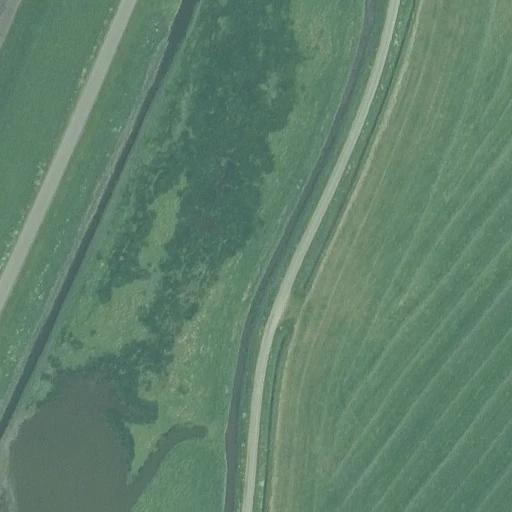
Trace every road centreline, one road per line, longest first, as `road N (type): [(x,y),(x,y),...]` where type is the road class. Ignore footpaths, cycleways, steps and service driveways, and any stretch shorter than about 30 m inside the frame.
road 1 (unclassified): [(245,511),(271,319),(370,92),(395,0)]
road 2 (unclassified): [(0,342),(139,0)]
